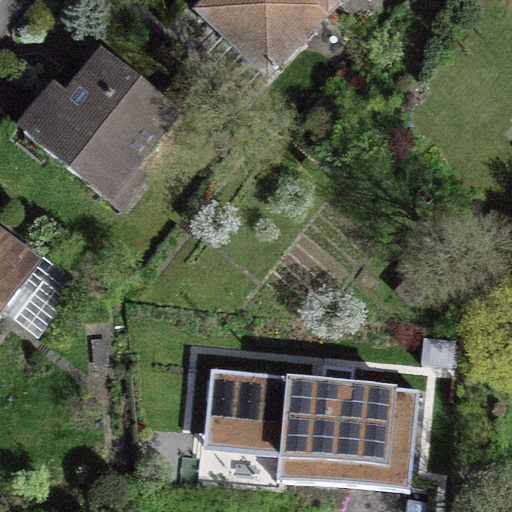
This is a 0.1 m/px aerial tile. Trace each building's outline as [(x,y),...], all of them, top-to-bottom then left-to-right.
[(329,11),(316,0),(217,0),(203,15),(267,76),(329,11)] [(316,0),(329,11),(338,0),(316,0)] [(174,116),(102,61),(68,104),(54,94),(22,135),(108,201),(174,116)] [(0,318),(33,274),(0,248),(0,318)] [(417,400),(212,383),(205,466),(411,482),(417,400)]
